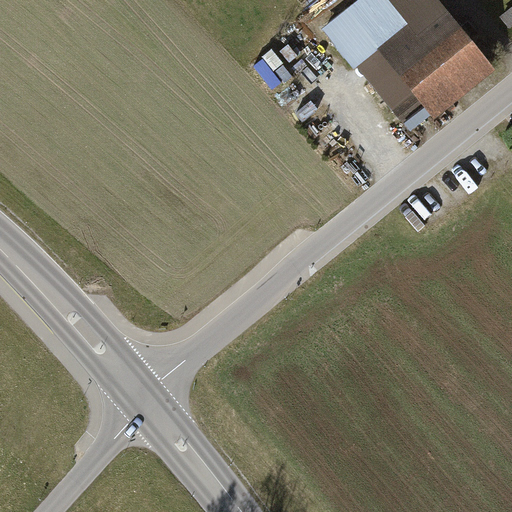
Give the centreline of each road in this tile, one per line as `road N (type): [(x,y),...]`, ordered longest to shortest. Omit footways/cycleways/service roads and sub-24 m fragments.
road 1 (unclassified): [(145,401),(511,93)]
road 2 (tertiary): [(145,401),(0,245)]
road 3 (unclassified): [(145,401),(50,511)]
road 4 (tertiary): [(145,401),(231,511)]
